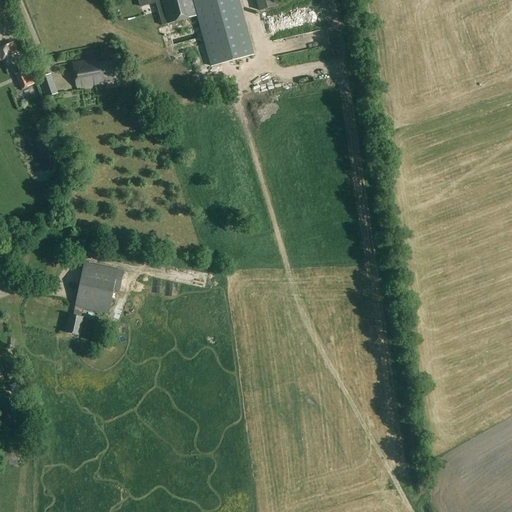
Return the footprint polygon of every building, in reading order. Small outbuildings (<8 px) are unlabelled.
[(246,28),(237,0),(159,0),(165,24),(197,16),(199,26),(168,34),(173,51),(204,42),(211,67),(253,55),(246,28)] [(255,0),(259,12),(279,6),(277,0),(255,0)] [(113,13),(118,11),(115,3),(110,5),(113,13)] [(260,33),(308,19),(304,6),(256,20),(260,33)] [(276,33),(276,40),(267,41),(267,43),(273,43),(273,45),(279,44),(279,49),(289,48),(288,33),(276,33)] [(298,38),(299,50),(314,49),(313,37),(298,38)] [(0,47),(0,61),(11,56),(6,45),(0,47)] [(119,77),(117,60),(96,63),(96,61),(72,64),(76,87),(81,87),(81,89),(102,85),(102,84),(114,82),(113,78),(119,77)] [(21,90),(36,83),(30,69),(14,76),(21,90)] [(38,78),(45,98),(57,94),(50,74),(38,78)] [(0,76),(0,84),(4,95),(12,92),(5,75),(0,76)] [(76,250),(86,252),(87,246),(85,245),(86,241),(79,239),(76,250)] [(108,314),(113,290),(119,291),(123,272),(117,271),(83,264),(72,315),(69,315),(65,333),(78,336),(82,318),(81,317),(83,308),(108,314)]
